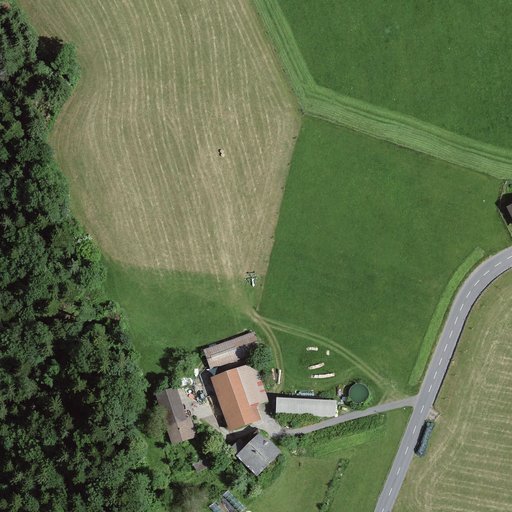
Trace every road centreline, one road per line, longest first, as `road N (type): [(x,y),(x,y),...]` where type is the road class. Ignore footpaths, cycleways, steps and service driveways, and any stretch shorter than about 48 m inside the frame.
road 1 (tertiary): [(511,256),(465,299),(424,405)]
road 2 (unclassified): [(424,405),(273,441)]
